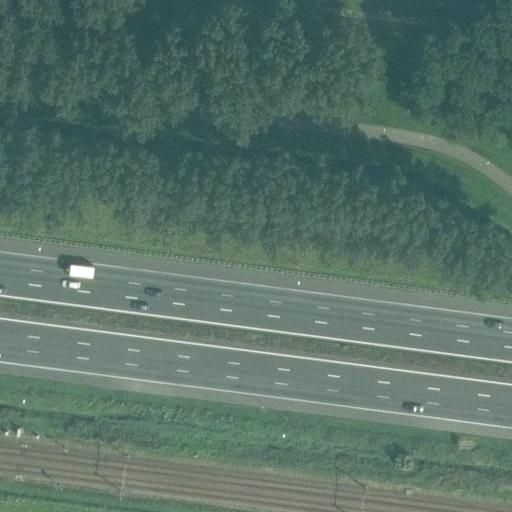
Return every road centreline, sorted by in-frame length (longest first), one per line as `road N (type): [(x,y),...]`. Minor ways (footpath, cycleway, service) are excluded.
road 1 (motorway): [(0,338),(511,406)]
road 2 (motorway): [(511,341),(0,274)]
